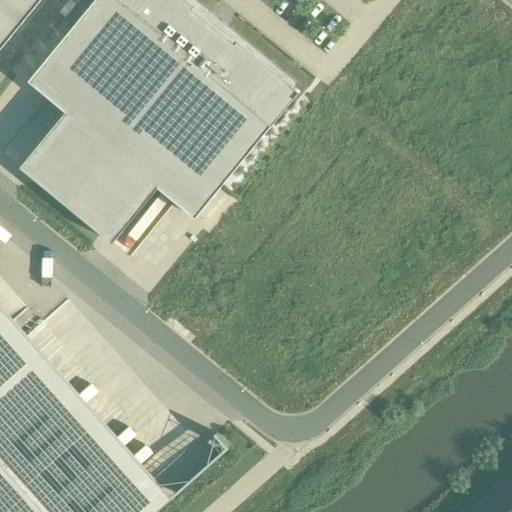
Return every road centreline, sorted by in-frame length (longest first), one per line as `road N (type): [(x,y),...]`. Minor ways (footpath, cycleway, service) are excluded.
road 1 (unclassified): [(0,201),(270,423),(294,431)]
road 2 (unclassified): [(511,249),(319,420),(294,431)]
